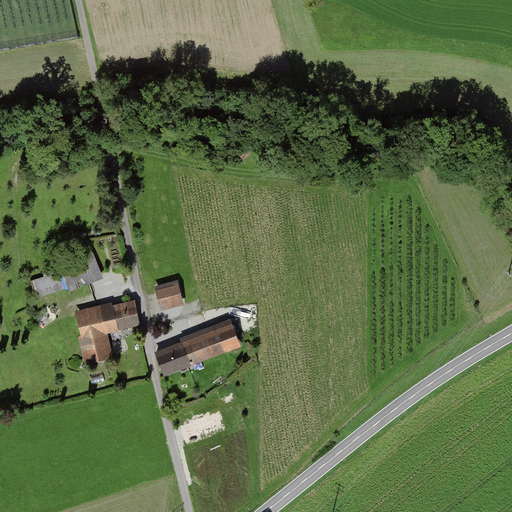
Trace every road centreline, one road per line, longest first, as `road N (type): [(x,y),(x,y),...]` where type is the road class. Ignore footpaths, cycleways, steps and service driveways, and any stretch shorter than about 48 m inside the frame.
road 1 (track): [(78,0),(191,511)]
road 2 (primary): [(511,333),(431,384),(268,511)]
